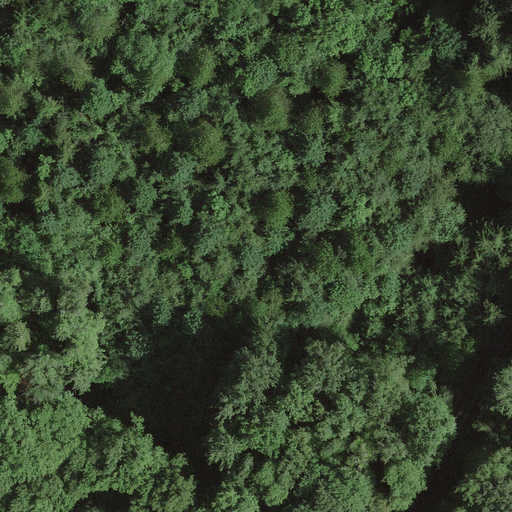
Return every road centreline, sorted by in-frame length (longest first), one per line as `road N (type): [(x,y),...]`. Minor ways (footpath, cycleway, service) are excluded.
road 1 (unclassified): [(403,511),(511,314)]
road 2 (track): [(85,430),(68,396),(0,329)]
